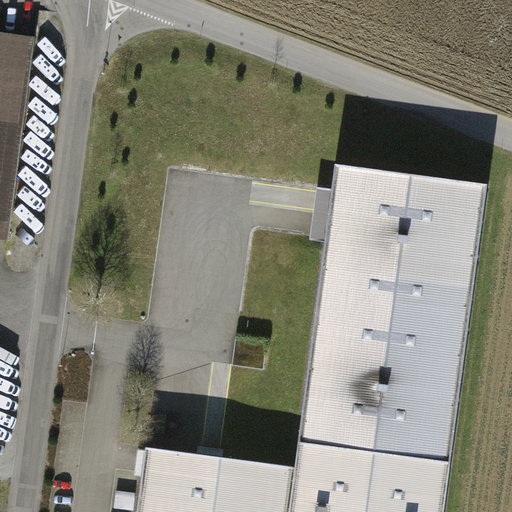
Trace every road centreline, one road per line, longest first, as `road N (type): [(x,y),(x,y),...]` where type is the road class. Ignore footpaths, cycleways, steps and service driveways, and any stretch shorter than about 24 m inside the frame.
road 1 (residential): [(24,511),(88,0)]
road 2 (residential): [(148,0),(511,135)]
